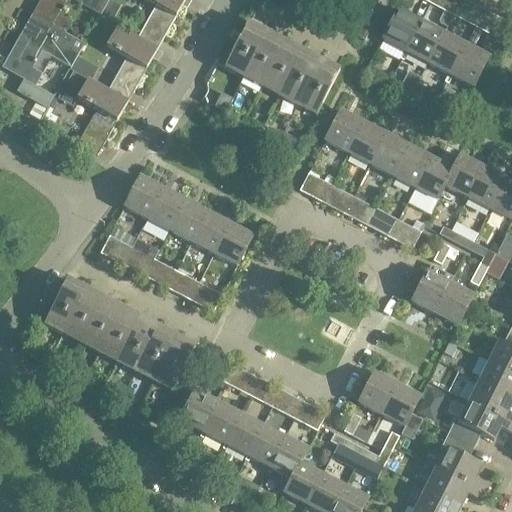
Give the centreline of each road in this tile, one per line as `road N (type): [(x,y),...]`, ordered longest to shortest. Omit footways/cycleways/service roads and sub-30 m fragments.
road 1 (residential): [(227,346),(284,233),(297,219),(311,220),(390,266),(392,282),(342,378),(323,393)]
road 2 (residential): [(84,206),(111,186),(222,0)]
road 3 (residential): [(196,511),(0,364)]
road 4 (residential): [(227,346),(58,256)]
road 5 (unknown): [(122,168),(284,233)]
